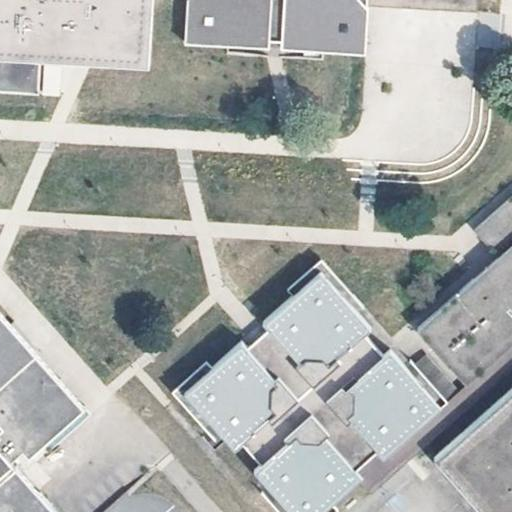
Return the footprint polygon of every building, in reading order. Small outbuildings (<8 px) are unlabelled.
[(368,0),(368,4),(478,10),(478,0),(0,0),(0,89),(38,92),(40,57),(149,63),(151,0),(368,0)] [(275,46),(277,0),(188,0),(186,40),(275,46)] [(277,0),(275,46),(366,51),(368,4),(368,0),(277,0)] [(42,95),(59,95),(58,66),(42,66),(42,95)] [(511,195),(470,232),(494,259),(413,331),(462,385),(511,340),(511,195)] [(236,343),(180,394),(230,451),(238,445),(256,465),(249,471),(285,511),(319,511),(353,482),(356,479),(350,472),(371,453),(377,460),(453,393),(417,354),(400,369),(384,351),(377,358),(358,336),(365,330),(314,273),(257,324),(262,330),(241,348),(236,343)] [(0,511),(51,511),(6,460),(16,451),(21,459),(78,410),(0,321),(0,511)] [(356,479),(353,482),(365,496),(511,367),(511,340),(462,385),(453,393),(377,460),(371,453),(350,472),(356,479)] [(476,511),(511,511),(511,387),(430,459),(476,511)]
